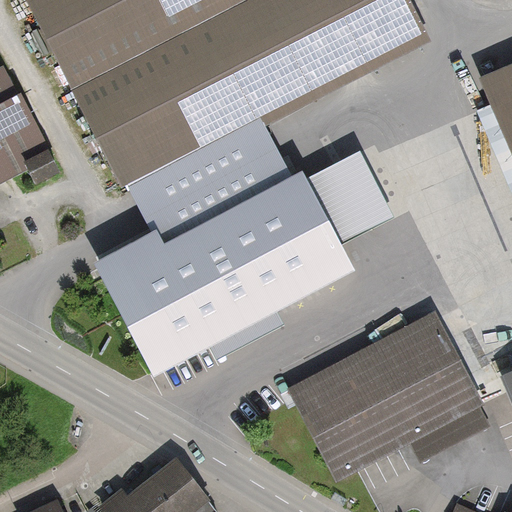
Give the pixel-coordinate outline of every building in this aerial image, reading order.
[(30,0),(124,193),(265,122),(432,38),(412,0),(30,0)] [(0,180),(32,164),(38,176),(59,165),(6,63),(0,66),(0,180)] [(511,131),(497,96),(480,102),(511,177),(511,131)] [(97,259),(155,374),(354,274),(339,245),(392,218),(356,148),(294,180),(265,122),(124,193),(145,235),(97,259)] [(306,396),(346,482),(495,414),(455,327),(306,396)] [(511,419),(500,424),(511,453),(511,419)] [(163,511),(219,511),(187,469),(151,496),(163,511)] [(163,511),(151,496),(130,511),(163,511)]
